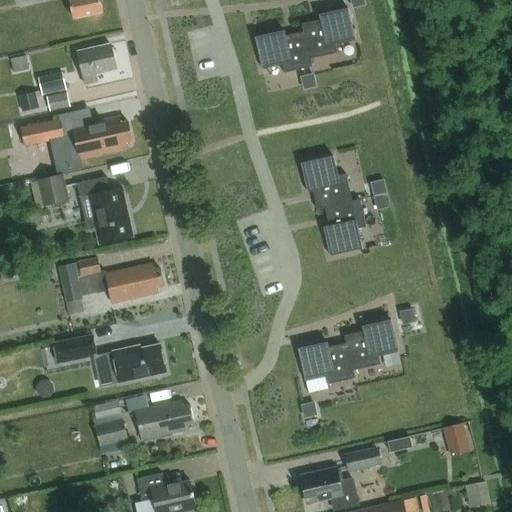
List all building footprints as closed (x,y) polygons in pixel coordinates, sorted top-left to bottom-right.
[(68,0),(73,18),(103,11),(99,0),(68,0)] [(321,20),(302,24),(303,31),(304,31),(310,59),(311,59),(338,53),(336,45),(356,40),(349,8),(320,14),(321,20)] [(285,30),(256,36),(263,69),(283,64),(285,73),(312,66),(311,59),(310,59),(304,31),(303,31),(286,35),(285,30)] [(95,74),(116,69),(110,43),(78,50),(85,83),(97,80),(95,74)] [(26,56),(11,60),(14,73),(29,69),(26,56)] [(62,73),(38,78),(42,96),(46,95),(66,91),(62,73)] [(36,93),(19,96),(22,112),(39,108),(36,93)] [(68,93),(47,97),(49,107),(50,111),(71,107),(68,93)] [(125,139),(131,138),(128,120),(121,122),(120,117),(73,127),(75,135),(80,156),(127,146),(125,139)] [(60,119),(20,128),(24,146),(51,141),(64,138),(60,119)] [(64,138),(51,141),(58,173),(63,172),(82,168),(80,156),(75,135),(64,138)] [(334,155),(302,162),(308,191),(313,190),(318,209),(325,207),(352,201),(352,200),(346,173),(338,175),(334,155)] [(58,173),(38,178),(44,204),(69,199),(63,172),(58,173)] [(98,242),(133,234),(122,186),(109,189),(106,176),(77,182),(80,196),(88,194),(98,242)] [(387,195),(374,198),(376,210),(390,207),(387,195)] [(329,225),(324,226),(330,255),(363,248),(358,228),(366,226),(360,198),(352,200),(352,201),(325,207),(329,225)] [(98,257),(60,266),(69,303),(83,299),(82,295),(78,277),(94,273),(98,292),(98,293),(109,290),(112,302),(158,292),(156,286),(163,284),(159,267),(154,268),(153,263),(107,273),(106,270),(102,271),(98,257)] [(412,309),(400,312),(402,324),(415,322),(412,309)] [(364,331),(344,335),(346,343),(347,342),(353,370),(354,370),(381,364),(379,355),(398,351),(391,319),(363,325),(364,331)] [(94,334),(53,342),(58,363),(99,355),(94,334)] [(327,341),(299,348),(306,380),(326,376),(328,384),(355,377),(354,370),(353,370),(347,342),(346,343),(329,347),(327,341)] [(140,345),(112,351),(119,383),(166,373),(160,344),(140,348),(140,345)] [(118,400),(93,406),(96,419),(121,414),(118,400)] [(188,424),(194,423),(190,405),(184,407),(183,401),(136,411),(143,440),(189,430),(188,424)] [(314,402),(300,405),(303,418),(317,415),(314,402)] [(122,419),(95,425),(100,446),(127,440),(123,424),(122,419)] [(386,439),(389,450),(411,445),(408,434),(386,439)] [(379,446),(344,454),(347,466),(349,472),(383,464),(379,446)] [(335,466),(300,474),(306,500),(331,495),(335,511),(360,506),(354,477),(339,480),(335,466)] [(157,511),(191,511),(198,511),(191,481),(166,487),(163,473),(137,479),(142,501),(154,498),(157,511)] [(429,511),(426,495),(420,496),(423,511),(429,511)] [(142,501),(134,503),(136,511),(157,511),(154,498),(142,501)] [(406,511),(404,500),(353,511),(406,511)]
